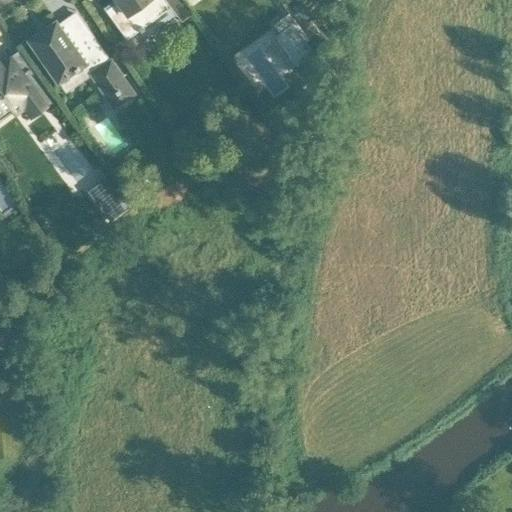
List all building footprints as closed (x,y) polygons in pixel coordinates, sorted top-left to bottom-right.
[(117,0),(106,9),(104,7),(103,8),(132,48),(134,47),(127,38),(139,30),(141,32),(144,29),(143,27),(170,7),(176,15),(181,21),(192,13),(182,0),(117,0)] [(319,32),(298,4),(290,10),(292,12),(311,39),(319,32)] [(292,12),(275,25),(281,32),(276,36),(299,66),(315,54),(306,42),(311,39),(292,12)] [(38,51),(42,56),(44,55),(54,69),(69,90),(89,76),(113,110),(136,94),(110,58),(105,62),(102,58),(85,33),(73,42),(58,21),(32,39),(40,50),(38,51)] [(0,120),(42,89),(30,73),(22,79),(6,58),(0,63),(0,120)] [(117,193),(98,206),(109,221),(127,207),(117,193)]
